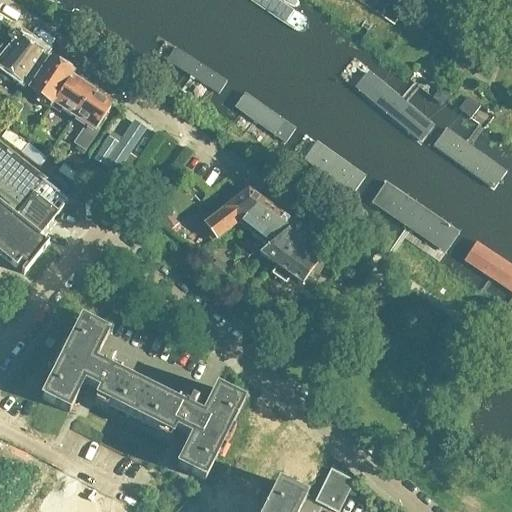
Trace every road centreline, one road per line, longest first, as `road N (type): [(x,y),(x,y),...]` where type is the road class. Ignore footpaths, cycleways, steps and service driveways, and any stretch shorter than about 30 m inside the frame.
road 1 (residential): [(507,350),(0,1)]
road 2 (residential): [(426,511),(107,245),(95,243)]
road 3 (residential): [(0,353),(95,243)]
